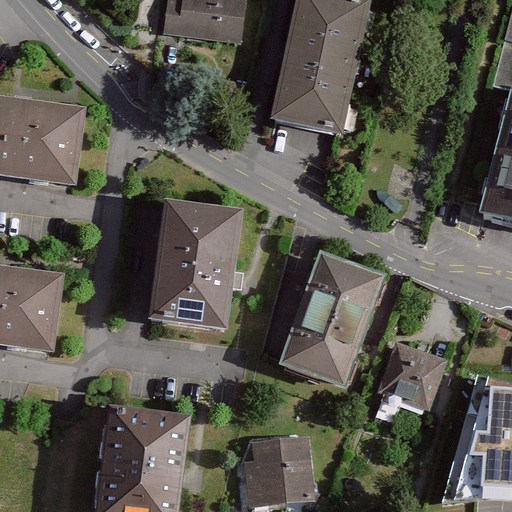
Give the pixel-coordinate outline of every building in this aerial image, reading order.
[(248,0),(180,0),(181,2),(168,1),(164,43),(244,50),(248,0)] [(374,4),(351,0),(299,0),(276,125),(349,139),(374,4)] [(511,96),(511,97),(479,222),(511,230),(511,96)] [(0,181),(75,192),(87,110),(0,98),(0,181)] [(247,211),(169,203),(156,325),(234,333),(247,211)] [(391,280),(324,256),(282,375),(349,399),(391,280)] [(66,274),(0,266),(0,347),(58,354),(66,274)] [(447,363),(393,347),(378,400),(432,416),(447,363)] [(511,386),(488,387),(455,511),(511,508),(511,386)] [(182,511),(193,416),(110,407),(98,511),(182,511)] [(313,438),(257,443),(259,467),(249,468),(253,511),(278,511),(319,509),(313,438)]
